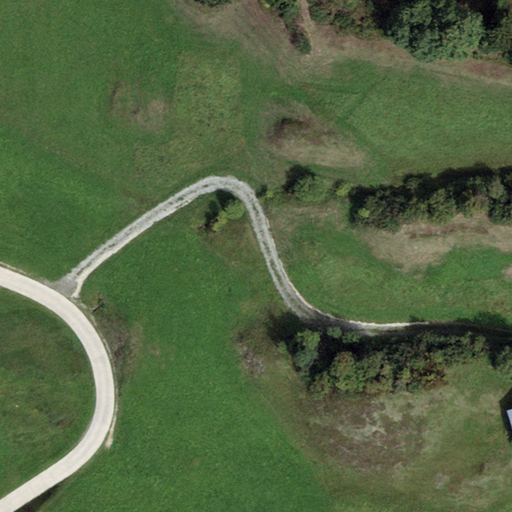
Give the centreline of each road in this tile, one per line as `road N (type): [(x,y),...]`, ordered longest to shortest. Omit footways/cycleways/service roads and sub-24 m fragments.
road 1 (track): [(49,295),(178,203),(220,183),(248,193),(290,299),(323,325),(511,335)]
road 2 (unclassified): [(0,275),(49,295),(72,316),(98,354),(105,396),(88,447),(0,511)]
